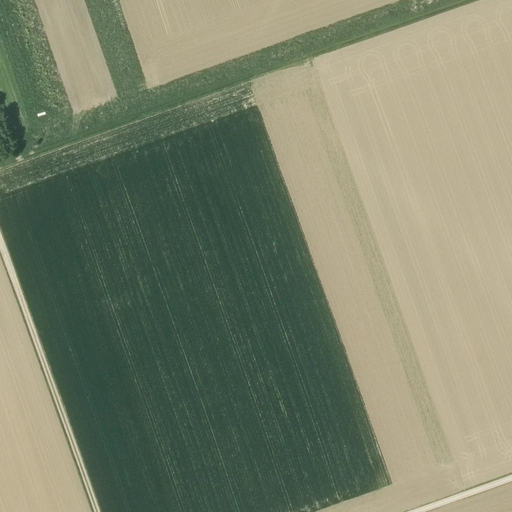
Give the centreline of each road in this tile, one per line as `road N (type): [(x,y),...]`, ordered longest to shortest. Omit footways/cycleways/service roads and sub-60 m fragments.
road 1 (track): [(0,246),(94,511)]
road 2 (track): [(305,57),(469,0)]
